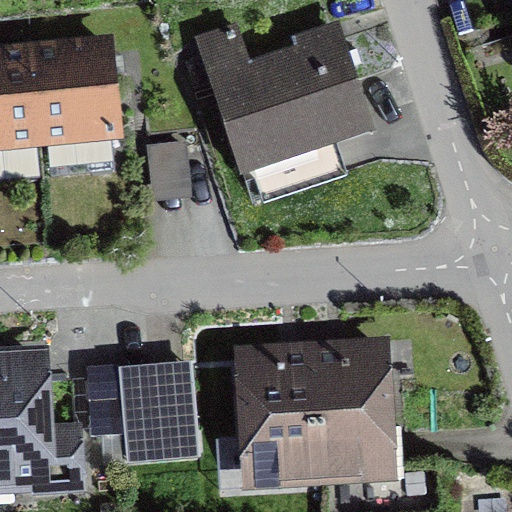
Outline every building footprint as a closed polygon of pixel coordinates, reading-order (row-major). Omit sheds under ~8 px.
[(340,38),(207,84),(236,166),(368,120),(340,38)] [(109,40),(29,47),(0,50),(0,148),(117,138),(111,64),(109,40)] [(187,143),(146,148),(153,204),(194,199),(187,143)] [(334,353),(313,354),(298,354),(240,358),(246,477),(368,471),(368,482),(404,480),(401,427),(388,428),(383,350),(334,353)] [(77,425),(39,426),(37,362),(0,363),(0,480),(36,479),(36,485),(79,484),(77,425)] [(120,366),(87,367),(91,439),(196,433),(193,371),(120,375),(120,366)]
